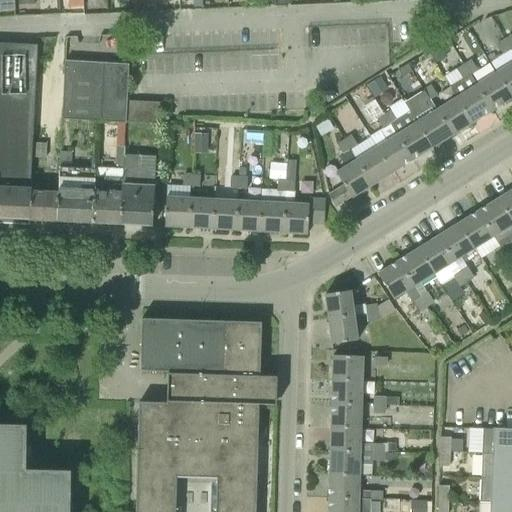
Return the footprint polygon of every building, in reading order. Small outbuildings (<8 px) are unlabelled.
[(0,0),(0,10),(16,10),(15,0),(0,0)] [(84,8),(83,0),(68,0),(68,9),(84,8)] [(131,0),(132,12),(140,12),(139,0),(131,0)] [(139,0),(140,12),(156,12),(155,0),(139,0)] [(504,55),(511,50),(505,41),(498,46),(504,55)] [(0,218),(29,220),(31,184),(38,46),(0,43),(0,218)] [(471,75),(478,70),(471,60),(464,65),(471,75)] [(148,101),(129,100),(131,65),(65,62),(62,120),(147,125),(148,102),(148,101)] [(511,62),(496,72),(511,97),(511,62)] [(412,72),(408,65),(398,71),(403,78),(412,72)] [(464,79),(471,75),(464,65),(458,69),(464,79)] [(493,110),(511,98),(511,97),(496,72),(477,84),(493,110)] [(473,123),(493,110),(477,84),(457,97),(473,123)] [(427,93),(433,103),(441,97),(433,86),(425,91),(427,93)] [(453,135),(437,109),(433,103),(427,93),(407,106),(412,114),(433,148),(453,135)] [(453,135),(473,123),(457,97),(437,109),(453,135)] [(365,107),(375,123),(378,121),(385,116),(375,101),(365,107)] [(161,103),(148,102),(147,125),(161,126),(162,102),(160,102),(161,103)] [(385,116),(392,126),(400,121),(394,110),(385,116)] [(433,148),(412,114),(400,121),(392,126),(397,134),(413,160),(433,148)] [(384,131),(392,126),(385,116),(378,121),(383,130),(384,131)] [(393,173),(413,160),(397,134),(377,147),(393,173)] [(350,150),(358,146),(352,135),(344,140),(350,150)] [(350,150),(344,140),(337,144),(343,154),(350,150)] [(393,173),(377,147),(356,160),(372,186),(393,173)] [(123,179),(121,221),(152,223),(154,186),(156,153),(125,152),(123,179)] [(352,198),(372,186),(356,160),(336,172),(344,186),(351,197),(352,198)] [(286,192),(294,192),(296,161),(288,161),(287,179),(286,192)] [(93,223),(96,177),(96,170),(60,168),(58,192),(57,221),(93,223)] [(192,171),(192,175),(191,187),(200,187),(201,172),(192,171)] [(183,186),(191,187),(192,175),(184,174),(183,186)] [(93,223),(120,225),(121,221),(123,179),(96,177),(93,223)] [(239,189),(239,177),(231,177),(230,189),(239,189)] [(248,178),(239,177),(239,189),(247,190),(248,178)] [(286,192),(287,179),(278,179),(277,191),(286,192)] [(29,220),(57,221),(58,192),(36,191),(36,184),(31,184),(29,220)] [(336,207),(351,197),(344,186),(329,195),(336,207)] [(259,232),(283,233),(285,203),(286,192),(277,191),(261,190),(261,202),(259,232)] [(511,190),(498,199),(511,220),(511,190)] [(308,224),(324,225),(325,200),(309,199),(309,204),(293,203),(294,192),(286,192),(285,203),(283,233),(308,235),(308,224)] [(165,227),(189,228),(190,198),(166,196),(165,227)] [(189,228),(213,230),(215,199),(190,198),(189,228)] [(213,230),(236,231),(238,200),(215,199),(213,230)] [(479,211),(494,236),(511,225),(511,220),(498,199),(479,211)] [(261,202),(251,201),(238,200),(236,231),(259,232),(261,202)] [(475,249),(494,236),(479,211),(459,223),(475,249)] [(455,261),(475,249),(459,223),(439,236),(455,261)] [(434,274),(455,261),(439,236),(418,249),(434,274)] [(511,248),(510,245),(506,240),(498,245),(506,256),(511,252),(511,248)] [(506,256),(498,245),(490,250),(498,261),(506,256)] [(414,286),(434,274),(418,249),(398,261),(414,286)] [(394,299),(414,286),(398,261),(378,274),(394,299)] [(467,282),(474,277),(468,267),(461,272),(467,282)] [(460,286),(467,282),(461,272),(454,276),(460,286)] [(365,304),(353,306),(351,291),(325,295),(329,319),(355,315),(366,314),(365,306),(365,304)] [(427,307),(434,302),(428,292),(421,297),(427,307)] [(420,311),(427,307),(421,297),(414,301),(420,311)] [(366,314),(378,312),(377,304),(365,306),(366,314)] [(380,321),(378,312),(366,314),(367,323),(369,322),(380,321)] [(353,341),(359,340),(355,315),(329,319),(332,344),(353,341)] [(217,486),(215,511),(255,511),(261,323),(141,319),(140,372),(168,373),(167,403),(139,402),(135,511),(175,511),(177,478),(217,480),(217,486)] [(375,366),(387,366),(388,358),(384,358),(384,352),(382,352),(375,352),(375,366)] [(332,380),(363,381),(364,357),(333,356),(332,380)] [(332,403),(363,404),(363,381),(332,380),(332,403)] [(373,403),(388,404),(388,395),(373,394),(373,403)] [(331,428),(362,429),(363,404),(332,403),(331,428)] [(373,412),(387,413),(388,404),(373,403),(373,412)] [(70,511),(71,472),(26,471),(26,426),(0,425),(0,511),(70,511)] [(471,425),(470,449),(482,450),(483,426),(471,425)] [(330,451),(361,452),(361,444),(362,429),(331,428),(330,451)] [(494,454),(511,454),(511,430),(495,430),(494,454)] [(440,452),(450,452),(451,438),(441,437),(440,452)] [(384,453),(384,444),(370,444),(369,452),(384,453)] [(368,476),(369,460),(369,452),(361,452),(330,451),(329,475),(360,476),(368,476)] [(384,453),(369,452),(369,460),(384,461),(384,453)] [(440,466),(450,467),(450,452),(440,452),(440,466)] [(481,478),(511,479),(511,454),(494,454),(494,455),(482,454),(481,478)] [(329,497),(360,498),(360,476),(329,475),(329,497)] [(480,502),(492,503),(511,503),(511,479),(481,478),(480,502)] [(439,500),(449,501),(449,486),(439,486),(439,500)] [(371,500),(383,500),(383,491),(371,491),(371,499),(371,500)] [(328,511),(370,511),(371,500),(371,499),(360,498),(329,497),(328,511)] [(438,511),(448,511),(449,501),(439,500),(438,511)] [(491,511),(511,511),(511,503),(492,503),(491,511)]
